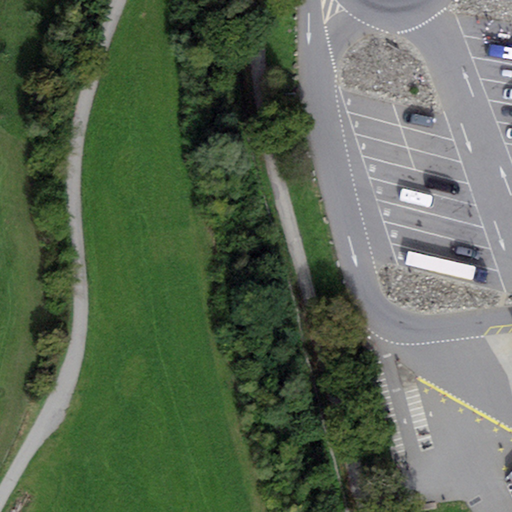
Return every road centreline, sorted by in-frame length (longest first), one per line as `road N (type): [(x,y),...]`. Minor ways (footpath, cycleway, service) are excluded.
road 1 (track): [(119,0),(83,117),(80,331),(57,402),(0,500)]
road 2 (track): [(260,0),(257,56),(273,166),(364,511)]
